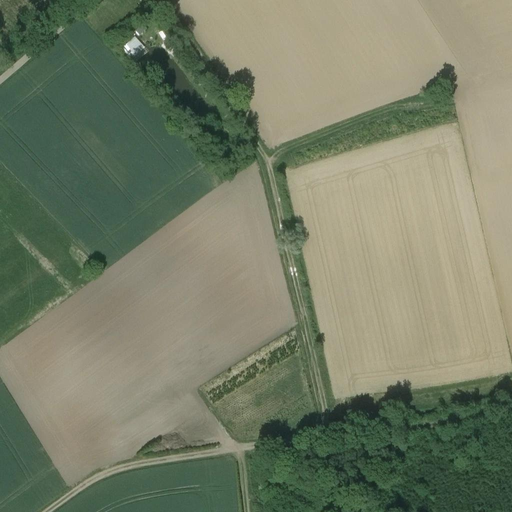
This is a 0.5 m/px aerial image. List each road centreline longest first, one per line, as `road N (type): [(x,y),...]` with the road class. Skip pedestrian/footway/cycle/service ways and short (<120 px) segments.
road 1 (track): [(45,511),(122,463),(511,409)]
road 2 (track): [(332,437),(275,176),(162,0)]
